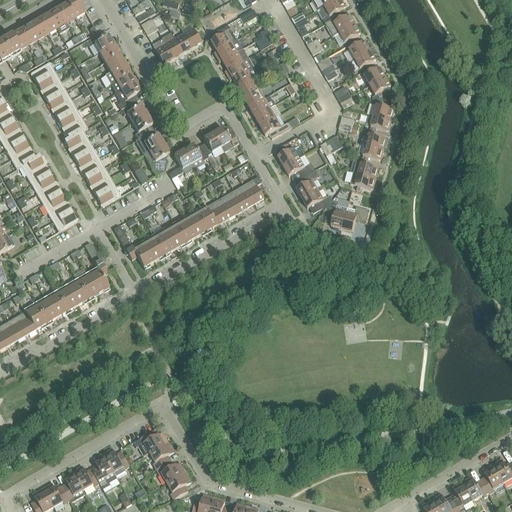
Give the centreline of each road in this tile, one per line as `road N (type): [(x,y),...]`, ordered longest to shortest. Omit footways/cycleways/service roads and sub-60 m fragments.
road 1 (residential): [(320,511),(207,481),(161,408),(9,494),(2,499),(10,511)]
road 2 (residential): [(103,0),(174,120),(186,125),(228,110),(255,157)]
road 3 (residential): [(255,157),(330,109),(273,2)]
road 4 (residential): [(136,296),(285,210)]
road 5 (residential): [(0,374),(136,296)]
road 6 (residential): [(511,440),(401,501)]
